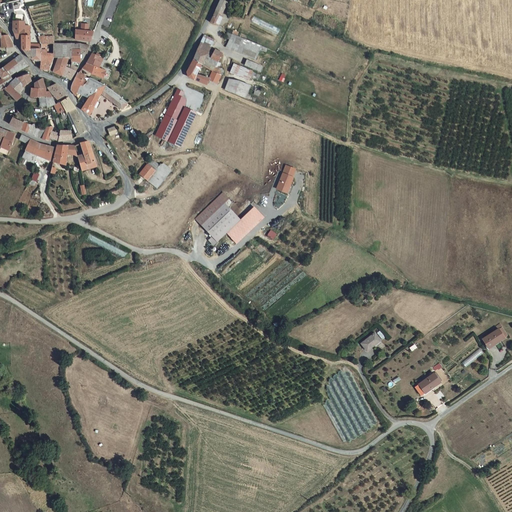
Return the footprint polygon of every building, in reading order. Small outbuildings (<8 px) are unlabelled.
[(217,0),(209,21),(217,25),(228,0),(217,0)] [(250,23),(278,33),(280,28),(252,17),(250,23)] [(20,53),(28,54),(28,41),(20,40),(20,25),(7,25),(6,33),(13,43),(20,44),(20,53)] [(90,42),(91,34),(85,34),(79,33),(74,33),(73,43),(89,44),(90,42)] [(230,34),(224,47),(255,60),(261,47),(235,36),(230,34)] [(199,43),(209,48),(213,39),(202,35),(199,43)] [(53,47),(53,37),(38,39),(38,54),(38,65),(38,74),(43,76),(44,77),(53,54),(53,47)] [(0,40),(0,39),(0,49),(8,50),(10,46),(8,42),(5,39),(0,40)] [(202,63),(206,57),(209,48),(199,43),(191,60),(200,66),(202,63)] [(70,66),(69,54),(68,46),(59,47),(61,59),(59,69),(66,72),(65,73),(67,73),(67,72),(70,66)] [(77,46),(68,46),(69,54),(77,54),(77,57),(83,57),(84,56),(87,49),(86,49),(77,46)] [(46,77),(59,82),(65,73),(66,72),(59,69),(61,59),(59,47),(53,47),(53,54),(44,77),(46,77)] [(217,62),(221,54),(213,50),(209,58),(217,62)] [(20,53),(28,65),(35,65),(38,65),(38,54),(28,54),(20,53)] [(77,54),(69,54),(70,66),(78,66),(77,57),(77,54)] [(24,67),(16,56),(11,60),(19,71),(24,67)] [(211,73),(214,67),(217,62),(209,58),(206,57),(202,63),(207,66),(206,70),(211,73)] [(87,64),(85,67),(92,71),(89,77),(100,82),(103,76),(97,73),(100,68),(97,66),(99,62),(91,58),(87,64)] [(14,75),(19,71),(11,60),(6,65),(14,75)] [(197,73),(200,66),(191,60),(188,68),(188,69),(197,73)] [(260,67),(246,60),(244,65),(258,71),(260,67)] [(248,78),(249,75),(251,70),(252,69),(236,64),(233,73),(248,78)] [(0,80),(5,77),(6,78),(14,75),(6,65),(0,69),(0,80)] [(89,77),(92,71),(85,67),(81,72),(89,77)] [(195,76),(197,73),(188,69),(189,74),(190,79),(197,82),(199,78),(195,76)] [(206,70),(204,69),(199,78),(207,81),(209,77),(211,73),(206,70)] [(67,73),(65,73),(59,82),(66,85),(73,74),(67,72),(67,73)] [(85,89),(90,82),(78,76),(70,87),(69,90),(69,93),(74,98),(80,87),(85,89)] [(16,80),(15,80),(7,87),(1,91),(13,104),(19,100),(16,96),(27,86),(28,85),(26,80),(26,77),(16,80)] [(239,80),(228,80),(224,90),(244,97),(249,85),(239,80)] [(39,82),(31,86),(33,91),(42,92),(39,82)] [(105,90),(99,87),(90,82),(85,89),(80,87),(74,98),(84,107),(81,111),(88,117),(100,99),(106,91),(105,90)] [(53,96),(56,100),(63,97),(56,87),(55,87),(47,91),(52,97),(53,96)] [(197,113),(182,106),(186,99),(180,96),(182,92),(177,90),(155,136),(180,147),(197,113)] [(42,92),(33,91),(29,91),(28,92),(28,101),(36,102),(44,103),(50,100),(45,94),(43,95),(42,92)] [(113,96),(106,91),(100,99),(107,104),(113,96)] [(127,108),(113,96),(107,104),(120,115),(122,114),(127,108)] [(54,107),(50,100),(44,103),(45,109),(45,111),(54,107)] [(54,107),(55,109),(58,116),(65,114),(65,115),(74,111),(67,101),(59,105),(54,107)] [(36,102),(36,103),(35,110),(39,110),(45,109),(44,103),(36,102)] [(69,121),(69,132),(71,132),(73,141),(85,137),(76,114),(74,111),(65,115),(69,121)] [(51,128),(55,129),(52,117),(50,113),(46,118),(49,128),(51,128)] [(61,122),(59,124),(63,132),(69,132),(69,121),(65,115),(65,114),(58,116),(61,122)] [(37,132),(43,130),(49,128),(46,118),(37,119),(38,123),(32,125),(34,133),(37,132)] [(18,132),(20,126),(8,122),(5,127),(18,132)] [(34,133),(32,125),(25,127),(20,126),(18,132),(34,139),(36,134),(37,132),(34,133)] [(39,141),(46,143),(47,141),(49,134),(51,128),(49,128),(43,130),(41,135),(39,141)] [(110,140),(118,137),(115,130),(108,134),(110,140)] [(69,132),(63,132),(59,133),(58,136),(49,134),(47,141),(55,143),(55,144),(62,143),(68,142),(70,142),(69,132)] [(7,151),(13,136),(5,133),(0,145),(0,154),(5,156),(7,151)] [(18,139),(16,144),(24,148),(27,142),(19,138),(18,139)] [(20,158),(28,162),(27,165),(31,166),(34,158),(47,162),(51,148),(27,142),(24,148),(20,158)] [(95,168),(90,155),(87,143),(77,145),(81,158),(75,159),(78,169),(79,172),(79,173),(81,173),(95,168)] [(63,168),(64,155),(74,154),(72,146),(54,148),(50,166),(63,168)] [(286,183),(289,175),(288,175),(291,167),(282,163),(273,187),(286,192),(289,184),(286,183)] [(154,168),(150,165),(146,167),(152,175),(157,172),(154,168)] [(157,172),(152,175),(146,167),(136,175),(151,193),(170,179),(163,170),(157,172)] [(217,245),(243,219),(228,203),(232,199),(226,192),(199,218),(216,236),(212,239),(217,245)] [(282,207),(284,196),(276,195),(274,206),(282,207)] [(259,208),(231,235),(239,243),(267,217),(259,208)] [(266,235),(272,239),(276,234),(270,229),(266,235)] [(501,336),(504,334),(499,327),(496,329),(495,327),(478,338),(483,346),(491,342),(492,344),(502,337),(501,336)] [(356,346),(364,354),(377,342),(370,334),(356,346)] [(439,363),(433,367),(435,371),(442,367),(439,363)] [(434,371),(418,384),(426,394),(432,389),(431,388),(439,381),(437,378),(439,376),(434,371)]
